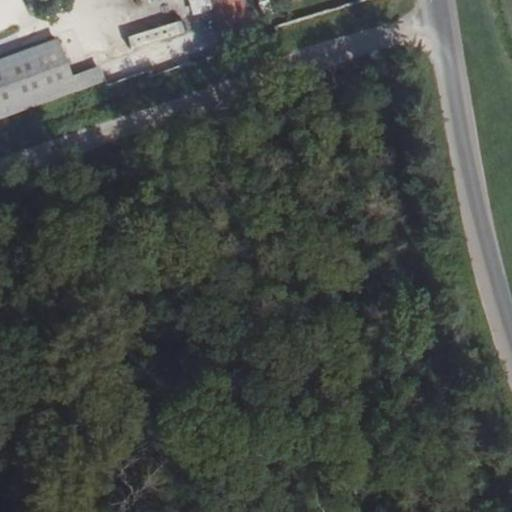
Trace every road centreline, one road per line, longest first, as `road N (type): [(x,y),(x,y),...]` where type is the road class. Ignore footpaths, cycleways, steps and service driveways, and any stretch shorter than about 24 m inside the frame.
road 1 (track): [(0,189),(442,21)]
road 2 (primary): [(439,0),(481,223),(511,326)]
